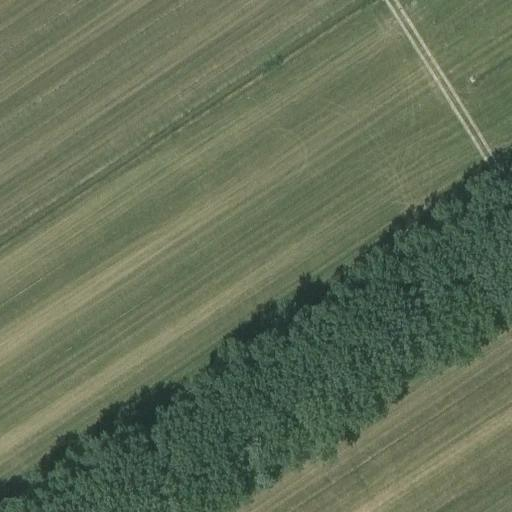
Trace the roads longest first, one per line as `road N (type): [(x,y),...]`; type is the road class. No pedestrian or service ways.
road 1 (tertiary): [(109,511),(511,245)]
road 2 (track): [(389,0),(511,196)]
